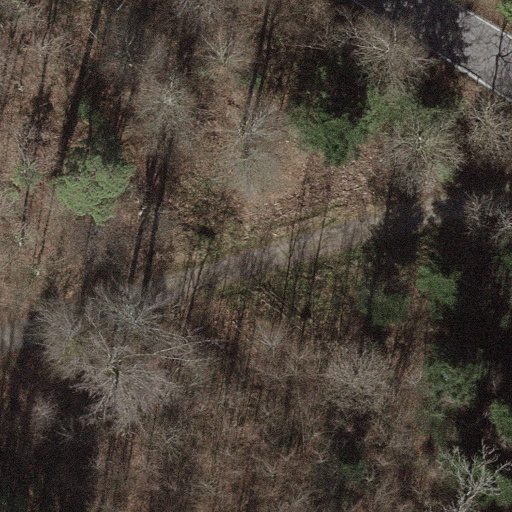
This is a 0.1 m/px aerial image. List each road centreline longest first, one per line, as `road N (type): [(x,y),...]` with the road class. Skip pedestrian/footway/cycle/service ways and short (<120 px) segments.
road 1 (track): [(511,195),(0,347)]
road 2 (residential): [(511,72),(391,0)]
